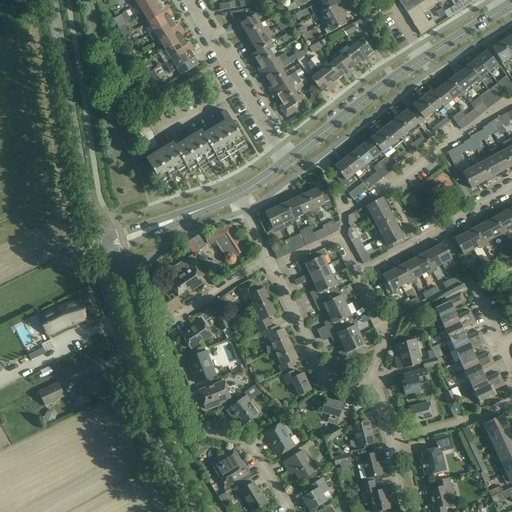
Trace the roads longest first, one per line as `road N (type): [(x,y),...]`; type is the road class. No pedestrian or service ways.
road 1 (residential): [(289,511),(247,442),(192,422),(162,339),(167,325),(266,256)]
road 2 (tertiary): [(192,511),(161,454),(97,256)]
road 3 (residential): [(358,276),(339,238),(344,209),(511,104)]
road 4 (tertiary): [(93,241),(50,0)]
road 5 (residential): [(370,387),(326,377),(266,256)]
road 6 (residential): [(358,276),(511,192)]
road 7 (tertiary): [(289,159),(424,57)]
road 8 (tertiary): [(97,256),(225,199)]
road 9 (tertiary): [(225,199),(93,241)]
road 10 (residential): [(391,440),(511,401)]
road 11 (residential): [(370,387),(388,335),(358,276)]
